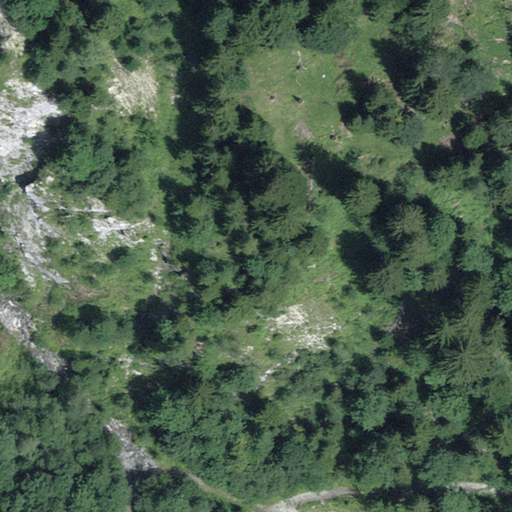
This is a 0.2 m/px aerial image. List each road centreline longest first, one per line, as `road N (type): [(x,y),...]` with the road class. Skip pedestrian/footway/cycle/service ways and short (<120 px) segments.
road 1 (track): [(291,507),(343,494),(511,490)]
road 2 (track): [(291,507),(147,464),(119,489),(126,511)]
